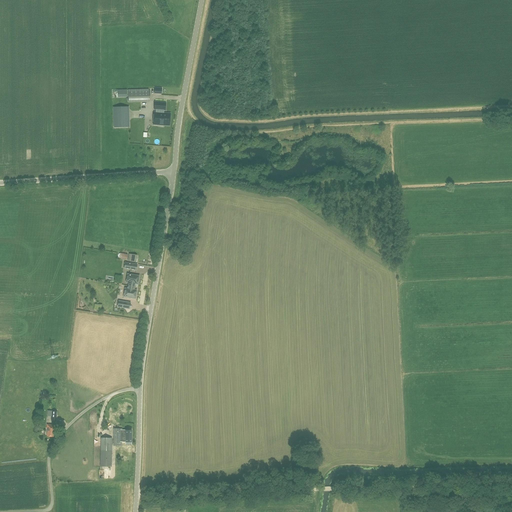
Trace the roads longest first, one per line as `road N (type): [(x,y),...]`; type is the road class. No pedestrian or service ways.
road 1 (track): [(136,496),(511,484)]
road 2 (tertiary): [(135,511),(140,381),(174,173)]
road 3 (tertiary): [(174,173),(202,0)]
road 4 (unclassified): [(0,182),(174,173)]
